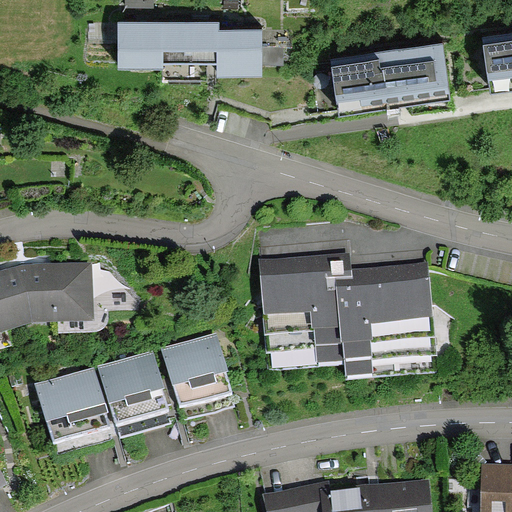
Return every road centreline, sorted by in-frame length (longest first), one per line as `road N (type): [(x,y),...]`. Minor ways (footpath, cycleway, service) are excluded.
road 1 (residential): [(79,511),(173,476),(313,439),(511,422)]
road 2 (residential): [(260,166),(224,220),(203,234),(65,218),(0,231)]
road 3 (residential): [(511,238),(260,166)]
